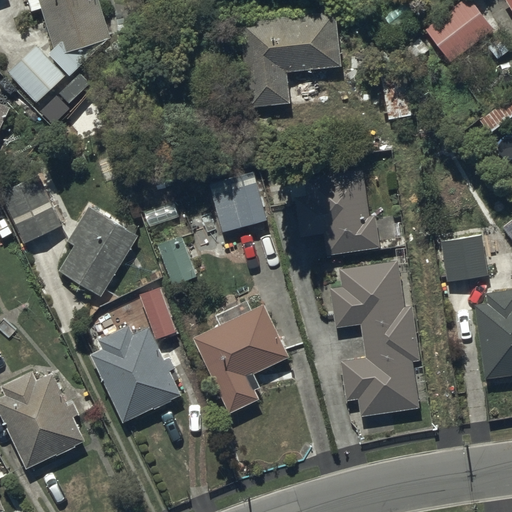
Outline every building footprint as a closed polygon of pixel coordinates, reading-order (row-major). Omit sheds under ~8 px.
[(31,0),(34,8),(43,6),(57,50),(109,33),(98,0),(31,0)] [(481,0),(458,0),(421,28),(450,66),(501,27),(481,0)] [(511,0),(502,0),(511,17),(511,0)] [(333,18),(239,28),(249,114),(288,110),(285,78),(340,72),(333,18)] [(64,80),(35,50),(7,77),(35,107),(64,80)] [(377,58),(388,123),(413,119),(403,54),(377,58)] [(82,75),(62,95),(71,105),(91,85),(82,75)] [(56,127),(74,111),(60,97),(43,113),(56,127)] [(511,97),(479,124),(490,138),(511,120),(511,97)] [(0,134),(9,116),(0,111),(0,134)] [(290,127),(266,127),(266,156),(294,156),(294,137),(290,137),(290,127)] [(323,239),(326,260),(380,252),(375,220),(368,221),(361,175),(292,185),(301,242),(323,239)] [(209,187),(222,237),(267,225),(254,176),(209,187)] [(1,200),(24,248),(62,230),(39,182),(1,200)] [(137,242),(89,211),(67,245),(75,250),(58,275),(98,301),(137,242)] [(213,212),(196,217),(204,244),(221,239),(213,212)] [(482,236),(441,241),(446,286),(487,281),(482,236)] [(182,242),(158,252),(174,291),(198,282),(182,242)] [(397,265),(339,274),(342,292),(329,294),(336,333),(360,329),(365,362),(340,366),(346,406),(357,404),(360,422),(419,413),(412,366),(419,365),(411,311),(404,312),(397,265)] [(161,288),(142,295),(158,341),(178,334),(161,288)] [(488,310),(474,311),(484,385),(511,381),(511,293),(486,297),(488,310)] [(220,331),(193,343),(229,419),(260,405),(255,396),(259,394),(253,381),(289,364),(264,310),(251,316),(247,306),(215,321),(220,331)] [(126,424),(181,397),(169,373),(177,370),(171,359),(167,361),(152,329),(135,337),(131,329),(101,343),(106,354),(94,359),(126,424)] [(6,387),(0,390),(0,402),(27,461),(86,433),(73,406),(66,410),(52,380),(39,385),(30,365),(2,378),(6,387)]
